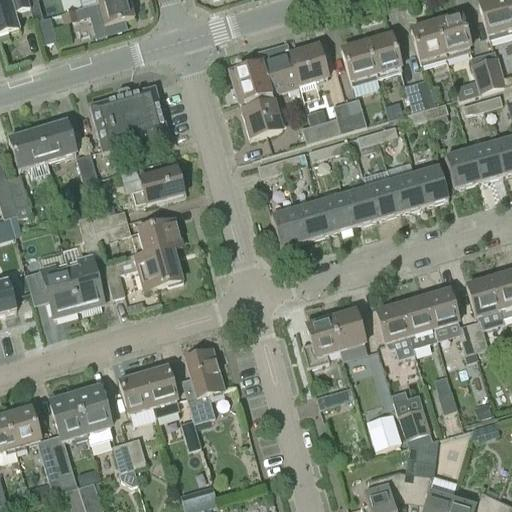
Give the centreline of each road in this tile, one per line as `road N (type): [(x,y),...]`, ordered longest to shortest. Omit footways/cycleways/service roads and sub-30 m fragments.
road 1 (residential): [(251,302),(178,40)]
road 2 (residential): [(511,229),(251,302)]
road 3 (residential): [(251,302),(0,378)]
road 4 (residential): [(310,511),(251,302)]
road 5 (residential): [(0,95),(178,40)]
road 6 (residential): [(178,40),(322,0)]
